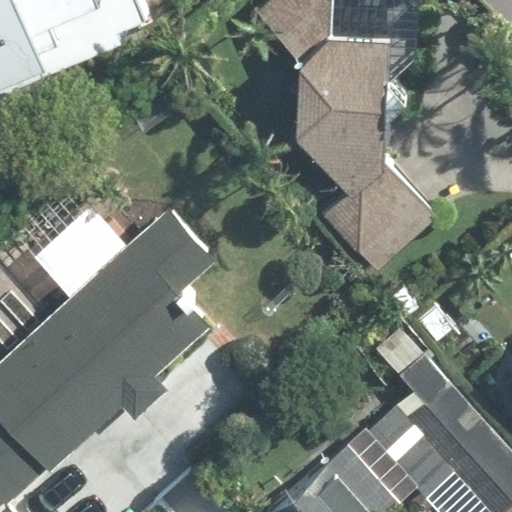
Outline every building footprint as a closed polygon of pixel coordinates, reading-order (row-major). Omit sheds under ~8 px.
[(0,0),(0,83),(118,34),(115,26),(147,12),(141,0),(0,0)] [(511,0),(497,0),(511,17),(511,0)] [(432,205),(378,148),(388,26),(304,18),(293,146),(310,189),(375,258),(432,205)] [(0,511),(23,511),(9,497),(122,395),(135,409),(168,379),(156,365),(210,317),(181,285),(217,252),(168,198),(0,348),(0,511)] [(494,511),(511,496),(511,441),(439,361),(269,511),(383,511),(422,478),(452,511),(494,511)]
